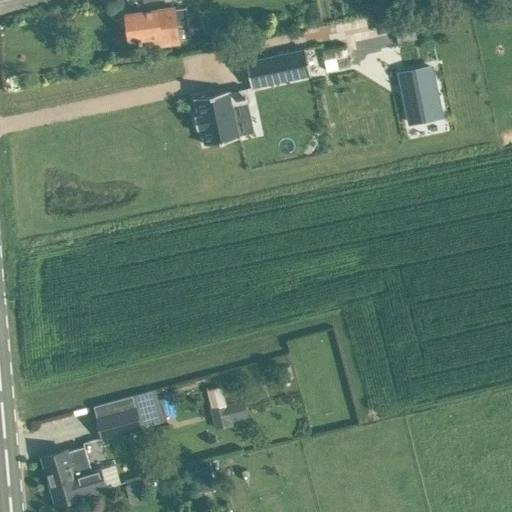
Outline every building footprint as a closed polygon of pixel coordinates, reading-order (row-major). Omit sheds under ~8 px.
[(178,42),(174,8),(157,10),(125,14),(129,39),(139,38),(139,42),(140,42),(141,47),(178,42)] [(393,23),(397,42),(417,38),(413,19),(393,23)] [(311,74),(305,48),(246,61),(252,87),(311,74)] [(431,66),(400,72),(411,122),(442,115),(431,66)] [(355,81),(341,82),(342,100),(321,101),(322,116),(357,114),(355,81)] [(199,115),(195,115),(197,127),(201,126),(205,144),(240,136),(234,105),(251,101),(247,86),(195,97),(199,115)] [(248,417),(247,416),(243,398),(242,394),(233,396),(234,400),(234,401),(227,403),(227,404),(225,404),(210,408),(215,429),(233,425),(232,421),(248,417)] [(140,405),(95,417),(100,438),(153,423),(148,404),(140,405)] [(91,466),(84,445),(66,451),(66,450),(44,457),(57,501),(79,495),(79,493),(107,485),(100,463),(91,466)] [(204,489),(213,486),(207,464),(198,466),(204,489)]
